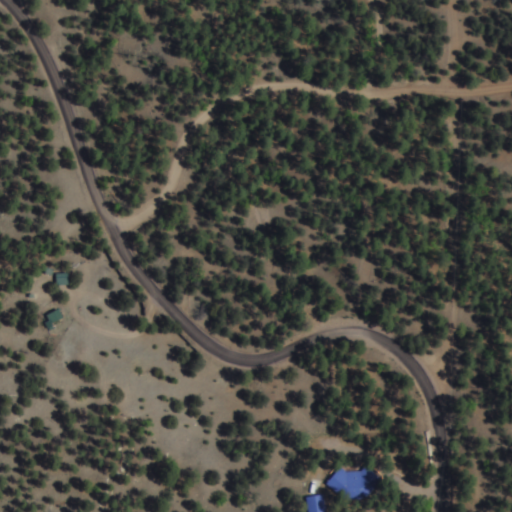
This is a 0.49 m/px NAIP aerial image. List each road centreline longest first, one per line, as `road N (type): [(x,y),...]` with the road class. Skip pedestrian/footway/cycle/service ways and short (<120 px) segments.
road 1 (track): [(434,511),(428,403),(413,368),(348,319),(315,323),(273,361),(229,364),(171,320),(115,231),(34,36),(5,0)]
road 2 (track): [(115,231),(164,193),(188,126),(233,96),(273,85),(347,92),(511,88)]
road 3 (track): [(444,0),(446,342),(428,403)]
